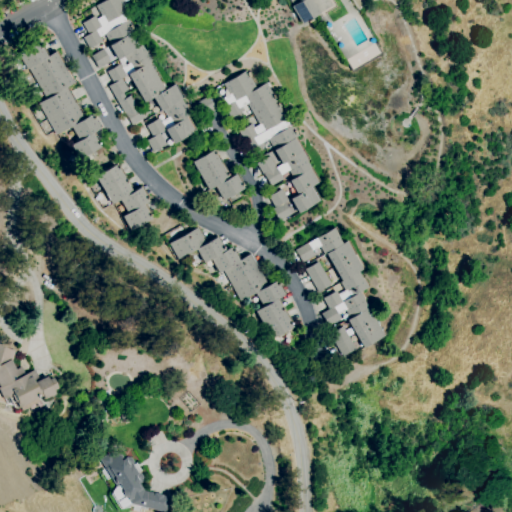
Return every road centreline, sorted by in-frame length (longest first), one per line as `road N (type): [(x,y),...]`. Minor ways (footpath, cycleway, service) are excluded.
road 1 (residential): [(304,511),(297,438),(274,373),(211,310),(79,221),(0,106)]
road 2 (residential): [(48,1),(143,173),(284,268),(315,340)]
road 3 (residential): [(214,120),(250,178),(260,223),(254,245)]
